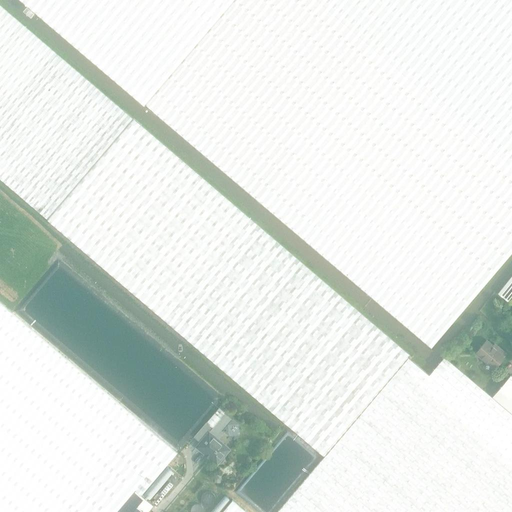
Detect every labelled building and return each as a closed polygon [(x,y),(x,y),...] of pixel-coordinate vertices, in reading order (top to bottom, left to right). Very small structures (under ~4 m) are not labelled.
[(20,0),(33,11),(143,106),(203,36),(233,0),(20,0)] [(511,0),(233,0),(203,36),(143,106),(150,110),(151,111),(431,349),(511,254),(511,0)] [(411,356),(368,319),(132,117),(133,116),(0,3),(0,177),(48,218),(47,219),(324,457),(409,358),(411,356)] [(511,276),(498,294),(506,300),(508,302),(511,296),(511,276)] [(0,302),(0,511),(118,511),(136,491),(142,495),(177,453),(0,302)] [(487,341),(477,353),(495,369),(505,356),(504,356),(506,354),(499,348),(498,350),(487,341)] [(511,511),(511,413),(493,397),(445,357),(430,375),(409,358),(310,474),(277,511),(511,511)] [(511,376),(511,375),(493,397),(511,413),(511,376)] [(218,408),(206,422),(212,427),(213,428),(225,414),(218,408)] [(193,437),(200,443),(209,432),(212,427),(206,422),(193,437)] [(209,432),(200,443),(196,447),(217,465),(219,463),(222,463),(225,460),(225,456),(230,450),(209,432)] [(148,511),(154,506),(142,495),(136,491),(118,511),(148,511)] [(246,511),(233,500),(222,511),(246,511)]
